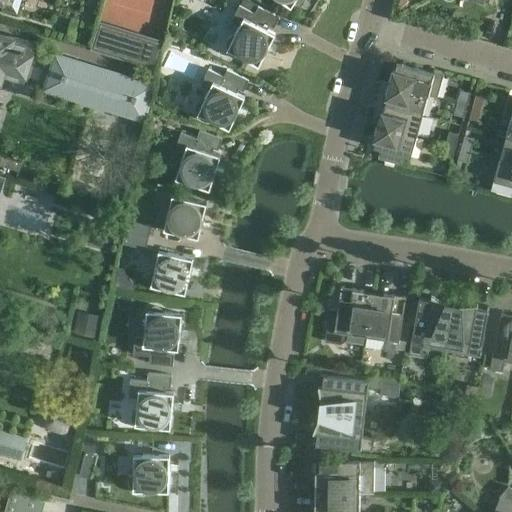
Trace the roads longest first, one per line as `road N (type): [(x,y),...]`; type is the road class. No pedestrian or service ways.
road 1 (residential): [(271,511),(277,381),(312,243)]
road 2 (residential): [(312,243),(367,24)]
road 3 (residential): [(312,243),(511,270)]
road 4 (residential): [(367,24),(511,64)]
